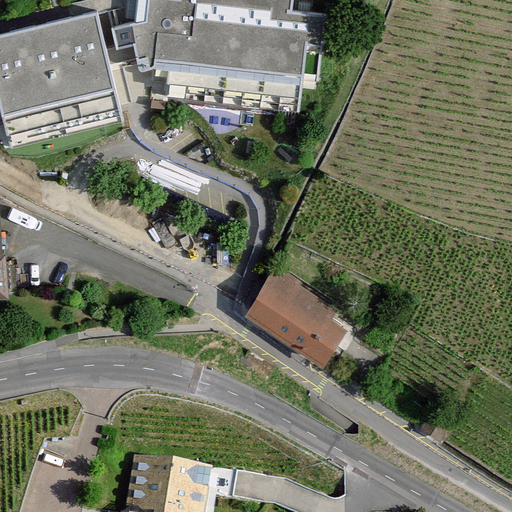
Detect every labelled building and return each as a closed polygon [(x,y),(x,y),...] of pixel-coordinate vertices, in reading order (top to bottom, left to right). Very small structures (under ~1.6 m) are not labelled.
[(154,0),(153,31),(120,39),(123,56),(141,53),(144,67),(153,65),(157,74),(169,75),(167,91),(296,104),(297,88),(316,90),(321,17),(295,15),(296,0),(154,0)] [(97,14),(0,37),(0,98),(11,145),(123,118),(97,14)] [(1,194),(0,193),(0,298),(14,298),(9,261),(2,261),(1,194)] [(336,311),(275,272),(246,316),(326,368),(349,333),(330,320),(336,311)] [(200,511),(208,468),(138,456),(128,511),(200,511)]
